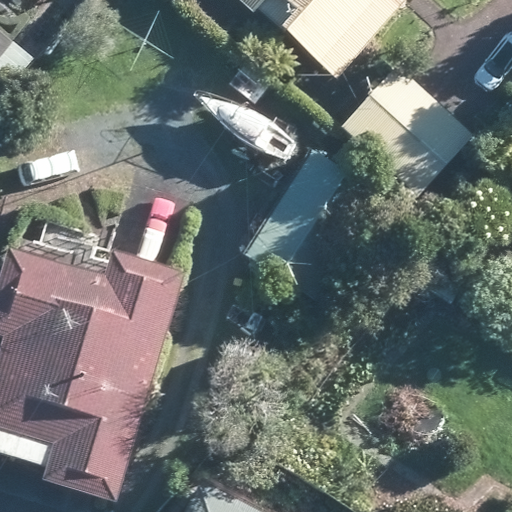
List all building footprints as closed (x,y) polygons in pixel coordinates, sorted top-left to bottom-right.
[(0,0),(0,18),(40,46),(62,12),(43,0),(0,0)] [(406,0),(232,0),(250,15),(254,11),(333,82),(406,0)] [(0,36),(0,57),(11,45),(0,36)] [(440,99),(415,76),(410,82),(395,68),(337,132),(412,202),(470,138),(467,135),(434,105),(440,99)] [(379,203),(307,154),(240,258),(312,305),(379,203)] [(168,276),(107,257),(103,269),(19,243),(15,255),(4,252),(0,266),(0,461),(41,473),(37,488),(109,510),(179,279),(168,276)] [(253,511),(197,482),(180,511),(253,511)]
